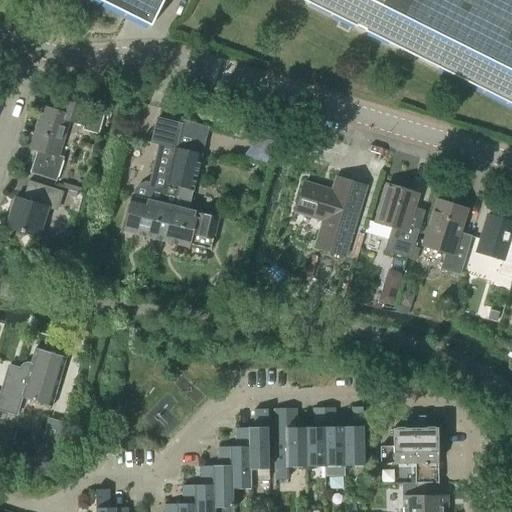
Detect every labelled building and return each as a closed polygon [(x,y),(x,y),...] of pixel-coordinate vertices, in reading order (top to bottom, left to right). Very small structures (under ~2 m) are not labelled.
[(511,0),(94,0),(151,28),(164,0),(300,0),(312,6),(511,105),(511,0)] [(58,113),(42,108),(30,148),(36,151),(29,173),(56,182),(63,158),(58,156),(69,121),(80,124),(85,108),(62,101),(58,113)] [(151,143),(159,145),(152,176),(154,176),(152,186),(144,184),(135,189),(133,198),(131,198),(123,232),(163,242),(167,226),(172,207),(175,208),(180,189),(166,185),(175,149),(181,124),(157,119),(151,143)] [(181,124),(175,149),(166,185),(180,189),(175,208),(172,207),(167,226),(163,242),(188,248),(189,245),(210,250),(218,219),(188,211),(208,129),(181,121),(181,124)] [(344,258),(365,186),(335,177),(332,191),(303,183),(295,212),(322,220),(314,249),(344,258)] [(14,198),(5,227),(39,238),(49,204),(58,207),(63,192),(30,182),(24,201),(14,198)] [(391,228),(384,251),(410,259),(418,230),(407,227),(416,194),(387,185),(375,223),(391,228)] [(459,275),(471,237),(459,233),(466,210),(436,200),(423,242),(446,249),(440,269),(459,275)] [(502,260),(498,275),(510,278),(511,270),(511,245),(508,244),(511,229),(511,223),(486,216),(475,252),(502,260)] [(392,304),(403,273),(389,268),(379,300),(392,304)] [(9,366),(0,396),(0,410),(16,415),(22,398),(52,407),(66,359),(34,350),(30,364),(27,363),(24,364),(21,366),(20,369),(9,366)] [(361,406),(350,407),(351,420),(362,420),(361,406)] [(333,407),(323,408),(323,421),(333,421),(333,407)] [(305,466),(304,427),(285,428),(285,422),(295,421),(295,408),(273,409),(274,441),(285,441),(285,453),(274,453),(275,479),(287,479),(287,467),(305,466)] [(323,421),(323,408),(312,408),(312,421),(323,421)] [(254,428),(249,428),(249,469),(267,469),(266,409),(253,409),(254,428)] [(413,463),(413,483),(413,484),(437,483),(436,427),(424,427),(424,416),(404,416),(404,428),(392,428),(392,446),(379,446),(379,464),(413,463)] [(362,426),(342,427),(343,466),(363,465),(362,426)] [(324,466),(323,427),(304,427),(305,466),(324,466)] [(343,475),(343,466),(342,427),(323,427),(324,466),(324,476),(343,475)] [(249,469),(249,428),(236,428),(236,447),(231,447),(231,488),(249,488),(249,469)] [(67,453),(44,446),(36,473),(59,480),(67,453)] [(231,511),(231,488),(231,447),(218,447),(218,465),(213,466),(213,511),(231,511)] [(213,511),(213,466),(200,466),(200,484),(195,485),(195,511),(213,511)] [(437,484),(413,484),(413,483),(406,483),(406,495),(401,495),(401,511),(441,511),(441,495),(437,495),(437,484)] [(195,511),(195,485),(182,485),(183,503),(178,504),(177,511),(195,511)] [(113,511),(114,508),(108,508),(108,489),(94,490),(95,511),(113,511)]
